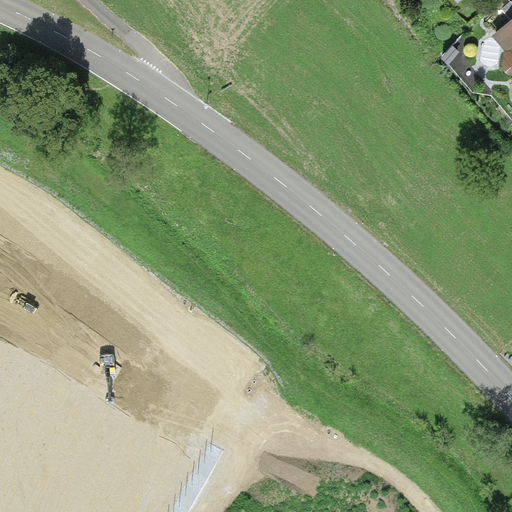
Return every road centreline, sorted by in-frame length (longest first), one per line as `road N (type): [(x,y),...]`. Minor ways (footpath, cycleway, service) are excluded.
road 1 (tertiary): [(193,118),(374,267),(511,409)]
road 2 (tertiary): [(0,12),(193,118)]
road 3 (residential): [(193,118),(85,0)]
